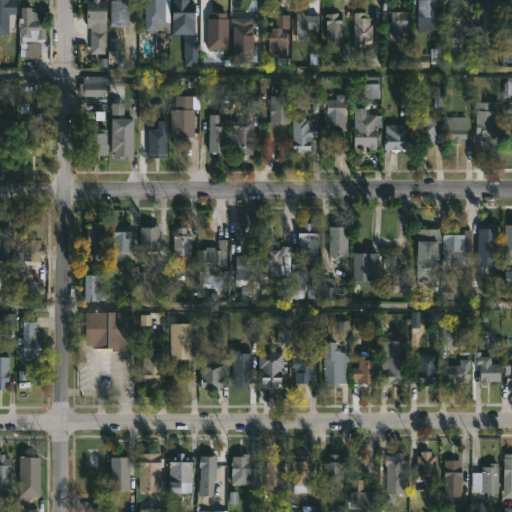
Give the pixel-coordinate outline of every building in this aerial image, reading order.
[(0,0),(5,0),(5,9),(9,9),(9,22),(7,22),(6,30),(0,30),(0,0)] [(98,0),(105,1),(104,20),(85,20),(85,1),(98,0)] [(127,0),(127,26),(109,26),(109,1),(111,1),(111,0),(127,0)] [(169,0),(169,33),(149,33),(149,31),(143,31),(143,0),(169,0)] [(436,0),(436,14),(434,14),(435,29),(425,29),(425,32),(416,32),(416,0),(436,0)] [(488,3),(500,4),(500,16),(496,16),(495,33),(482,33),(483,15),(478,15),(478,3),(488,3)] [(30,7),(30,11),(33,11),(40,21),(44,21),(44,59),(40,59),(40,55),(19,57),(17,18),(20,18),(19,7),(30,7)] [(465,31),(447,31),(448,10),(465,10),(465,31)] [(410,35),(390,35),(390,12),(410,12),(410,35)] [(221,13),(221,17),(225,17),(225,31),(223,31),(223,35),(217,35),(217,31),(216,31),(216,34),(206,34),(206,29),(198,29),(198,13),(221,13)] [(336,13),(337,16),(340,16),(341,42),(325,43),(325,14),(336,13)] [(371,25),(371,41),(363,41),(363,49),(352,48),(352,13),(364,13),(364,18),(368,18),(368,25),(371,25)] [(303,14),(303,16),(317,16),(317,35),(294,35),(295,14),(303,14)] [(250,61),(230,61),(230,26),(250,26),(250,61)] [(280,28),(280,33),(286,33),(286,56),(267,56),(267,33),(270,33),(270,28),(280,28)] [(216,62),(201,62),(200,37),(215,42),(216,62)] [(104,77),(104,96),(78,95),(78,84),(82,84),(82,77),(104,77)] [(511,77),(511,84),(510,84),(510,95),(502,95),(502,82),(509,82),(509,77),(511,77)] [(277,124),(269,124),(269,86),(288,86),(287,124),(277,124)] [(335,92),(335,94),(344,94),(344,130),(332,130),(332,126),(324,126),(324,107),(322,107),(322,99),(330,99),(330,92),(335,92)] [(188,137),(169,137),(169,111),(173,111),(174,100),(193,100),(192,137),(188,137)] [(489,111),(489,124),(496,123),(497,138),(481,138),(480,132),(474,132),(474,121),(478,121),(477,111),(489,111)] [(284,125),(288,125),(288,112),(269,112),(269,149),(284,149),(284,125)] [(130,114),(130,120),(132,120),(131,159),(113,159),(113,138),(112,138),(112,135),(110,135),(110,119),(123,119),(123,114),(130,114)] [(226,122),(225,153),(207,152),(208,115),(219,115),(219,122),(226,122)] [(375,127),(374,150),(366,150),(366,148),(352,149),(354,115),(375,116),(375,127)] [(465,117),(465,140),(460,140),(460,143),(451,143),(451,140),(447,140),(447,130),(444,130),(444,117),(465,117)] [(304,118),(304,120),(308,120),(308,129),(312,129),(312,137),(309,137),(310,150),(303,150),(303,153),(291,153),(291,118),(304,118)] [(424,145),(417,145),(417,118),(434,118),(434,145),(424,145)] [(0,119),(5,119),(5,126),(13,126),(13,137),(5,137),(5,152),(3,151),(3,156),(0,155),(0,119)] [(155,158),(147,158),(146,130),(157,130),(156,121),(165,121),(166,158),(155,158)] [(253,121),(252,155),(231,154),(230,121),(253,121)] [(511,150),(502,150),(502,121),(511,121),(511,150)] [(31,122),(31,129),(39,129),(39,156),(18,154),(20,122),(31,122)] [(395,124),(407,125),(408,150),(383,151),(384,126),(395,124)] [(103,130),(105,130),(106,155),(87,155),(86,134),(92,134),(92,130),(103,130)] [(101,221),(101,226),(103,226),(103,252),(86,252),(85,221),(101,221)] [(317,226),(317,253),(298,252),(297,226),(303,226),(303,221),(311,222),(311,226),(317,226)] [(495,222),(495,227),(497,227),(497,256),(477,256),(477,227),(484,227),(484,222),(495,222)] [(158,251),(139,252),(139,226),(157,224),(158,251)] [(346,225),(346,255),(329,256),(329,255),(328,255),(328,225),(346,225)] [(0,226),(12,227),(12,238),(9,238),(8,254),(0,254),(0,226)] [(121,259),(109,259),(111,226),(130,226),(130,252),(121,251),(121,259)] [(184,227),(184,232),(190,232),(190,252),(188,252),(188,258),(172,258),(172,255),(170,255),(171,232),(175,232),(175,226),(184,227)] [(466,250),(466,267),(447,267),(447,262),(443,262),(443,253),(441,253),(442,232),(463,232),(463,228),(470,229),(470,251),(466,250)] [(435,231),(434,276),(428,276),(428,281),(413,281),(415,231),(435,231)] [(33,238),(33,241),(34,241),(34,260),(20,260),(20,257),(19,257),(20,238),(33,238)] [(225,238),(224,253),(220,253),(220,270),(202,270),(202,248),(217,248),(217,238),(225,238)] [(276,240),(276,245),(281,245),(281,268),(262,269),(262,256),(257,256),(258,246),(266,246),(266,241),(276,240)] [(378,251),(378,281),(351,280),(352,252),(378,251)] [(252,277),(234,277),(234,255),(253,255),(252,277)] [(408,258),(393,258),(393,286),(408,286),(408,258)] [(301,262),(301,270),(304,270),(303,295),(290,294),(290,262),(301,262)] [(98,273),(98,274),(104,274),(104,300),(83,300),(83,273),(98,273)] [(335,281),(334,287),(336,287),(336,299),(319,299),(319,286),(322,286),(322,277),(335,277),(335,281)] [(125,311),(126,313),(134,313),(134,342),(126,342),(126,347),(120,347),(120,350),(111,350),(111,347),(93,347),(93,311),(125,311)] [(35,326),(35,328),(36,328),(36,337),(40,337),(40,357),(21,357),(21,343),(17,343),(17,337),(21,337),(20,330),(21,330),(22,315),(35,315),(35,326)] [(189,358),(169,358),(169,322),(190,322),(189,358)] [(240,340),(247,341),(247,337),(256,337),(255,352),(248,350),(248,356),(241,356),(241,358),(229,355),(231,332),(241,333),(240,340)] [(404,340),(404,383),(385,383),(385,369),(387,369),(387,351),(376,351),(376,340),(404,340)] [(280,352),(279,384),(277,384),(277,388),(263,388),(264,383),(260,383),(260,367),(257,367),(258,351),(280,352)] [(348,351),(348,382),(338,382),(338,386),(327,386),(327,382),(322,382),(323,362),(320,362),(320,358),(334,358),(334,351),(348,351)] [(480,351),(480,355),(490,355),(490,363),(499,363),(499,380),(479,381),(479,364),(473,364),(473,351),(480,351)] [(435,354),(434,381),(429,381),(429,385),(421,385),(421,380),(415,380),(415,369),(417,369),(417,353),(435,354)] [(311,354),(311,382),(293,382),(293,371),(300,371),(300,366),(291,366),(291,354),(311,354)] [(367,355),(367,358),(374,358),(374,384),(366,384),(366,382),(351,382),(351,367),(357,367),(357,355),(367,355)] [(0,390),(9,391),(9,358),(0,357),(0,390)] [(156,358),(156,365),(163,365),(162,376),(159,376),(159,387),(141,387),(142,362),(150,363),(150,358),(156,358)] [(469,358),(470,378),(462,378),(462,386),(452,386),(452,376),(444,376),(444,365),(459,365),(459,358),(469,358)] [(227,363),(227,385),(221,385),(221,389),(199,388),(199,363),(227,363)] [(430,451),(430,455),(434,455),(434,465),(436,465),(437,470),(437,480),(424,480),(424,489),(415,489),(415,480),(413,480),(413,463),(416,463),(416,455),(420,455),(420,451),(430,451)] [(183,452),(183,456),(190,456),(190,492),(180,492),(180,497),(167,497),(167,456),(173,456),(173,452),(183,452)] [(403,452),(403,493),(385,493),(384,455),(393,455),(393,452),(403,452)] [(149,491),(136,491),(136,453),(158,453),(158,491),(149,491)] [(337,453),(337,456),(347,457),(347,479),(341,479),(341,485),(325,484),(325,467),(322,467),(322,457),(328,457),(328,453),(337,453)] [(0,454),(5,454),(5,457),(9,457),(9,473),(13,473),(13,488),(4,488),(4,492),(0,492),(0,454)] [(216,454),(215,480),(212,480),(212,496),(198,495),(199,467),(197,467),(198,455),(216,454)] [(307,455),(306,493),(292,492),(292,456),(297,456),(297,454),(307,455)] [(248,455),(248,473),(256,473),(256,484),(226,484),(226,480),(230,480),(231,455),(248,455)] [(39,496),(24,496),(24,497),(20,498),(20,496),(17,496),(17,457),(38,456),(39,496)] [(127,490),(109,490),(109,456),(127,456),(127,490)] [(279,457),(279,461),(281,461),(281,486),(280,486),(280,489),(265,489),(264,461),(266,461),(266,457),(279,457)] [(511,458),(511,496),(503,496),(502,458),(511,458)] [(460,459),(459,507),(442,507),(443,459),(460,459)] [(497,462),(497,492),(471,491),(471,472),(481,472),(480,466),(488,466),(488,462),(497,462)] [(365,481),(365,491),(374,491),(374,507),(349,507),(349,479),(365,479),(365,481)]
